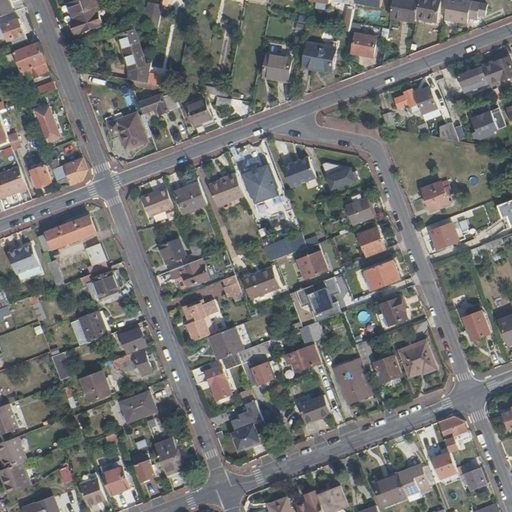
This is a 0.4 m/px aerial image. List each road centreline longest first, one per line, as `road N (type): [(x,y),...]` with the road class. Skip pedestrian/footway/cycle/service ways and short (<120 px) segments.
road 1 (residential): [(472,395),(376,152),(289,115)]
road 2 (residential): [(106,184),(223,488)]
road 3 (residential): [(472,395),(223,488)]
road 4 (residential): [(289,115),(511,30)]
road 5 (residential): [(36,0),(106,184)]
road 6 (residential): [(106,184),(289,115)]
